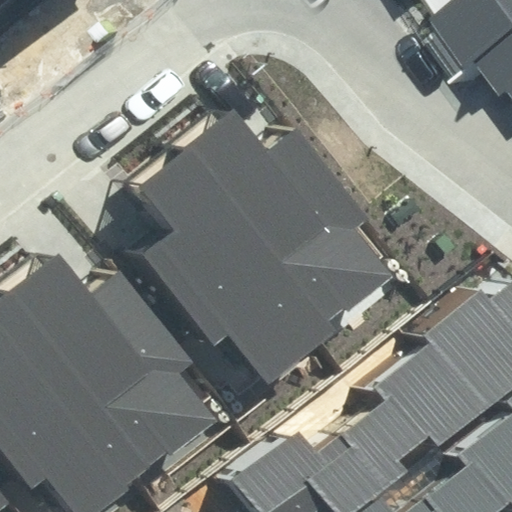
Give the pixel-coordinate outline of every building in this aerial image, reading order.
[(511,0),(430,0),(478,60),(511,33),(511,0)] [(511,33),(478,60),(511,103),(511,33)] [(184,150),(330,338),(406,278),(368,230),(382,219),(306,125),(278,147),(243,103),(184,150)] [(330,338),(184,150),(137,187),(169,227),(142,248),(217,341),(231,330),(274,383),(330,338)] [(1,294),(148,482),(224,421),(186,374),(200,363),(124,268),(96,290),(61,246),(1,294)] [(298,438),(243,483),(267,511),(288,511),(320,487),(340,511),(352,511),(406,468),(400,460),(429,437),(437,447),(511,386),(511,315),(483,280),(414,336),(424,349),(373,390),(383,402),(314,458),(298,438)] [(109,511),(148,482),(1,294),(0,294),(0,441),(34,484),(48,473),(79,511),(109,511)] [(386,511),(380,505),(371,511),(500,511),(511,503),(511,390),(497,403),(507,415),(456,456),(466,468),(411,511),(386,511)] [(0,511),(11,503),(0,488),(0,511)]
